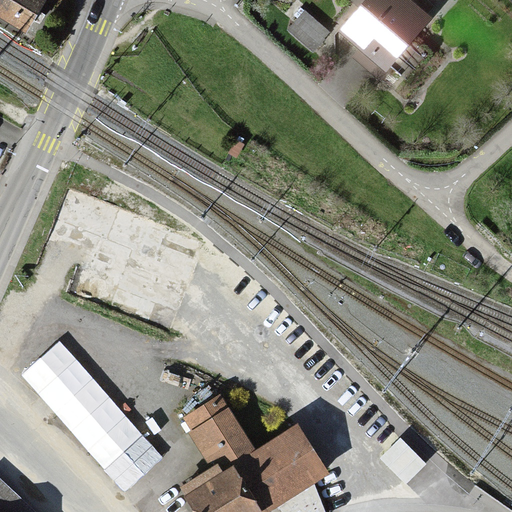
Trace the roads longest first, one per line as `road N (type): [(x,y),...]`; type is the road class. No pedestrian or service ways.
road 1 (residential): [(213,0),(430,203)]
road 2 (primary): [(0,237),(106,0)]
